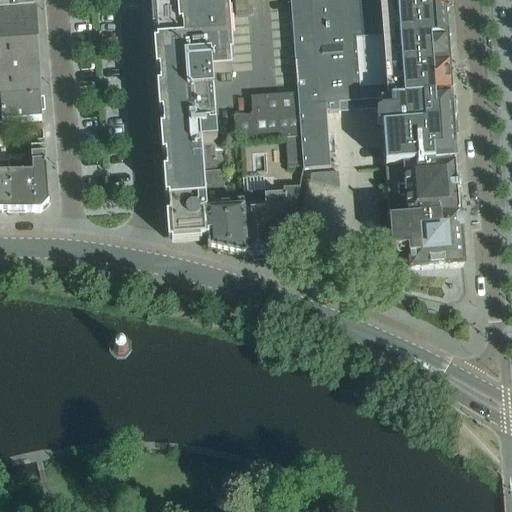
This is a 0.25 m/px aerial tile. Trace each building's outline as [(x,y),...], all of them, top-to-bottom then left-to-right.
[(0,0),(0,14),(34,12),(33,0),(0,0)] [(153,0),(154,2),(150,2),(152,29),(156,28),(157,44),(153,45),(155,71),(159,71),(160,87),(156,87),(157,101),(158,114),(162,114),(163,130),(159,130),(161,157),(165,156),(167,172),(162,173),(164,199),(169,199),(170,215),(166,215),(168,242),(171,242),(171,245),(201,243),(200,239),(206,238),(205,236),(203,199),(203,191),(200,146),(216,145),(213,106),(213,97),(213,95),(212,87),(211,74),(231,72),(230,57),(232,56),(228,4),(224,5),(223,0),(153,0)] [(446,55),(444,20),(441,0),(289,0),(293,32),(296,69),(298,94),(296,94),(297,108),(299,138),(301,138),(301,147),(303,167),(303,170),(330,168),(328,145),(325,106),(325,105),(381,101),(381,102),(449,97),(447,57),(446,55)] [(0,44),(36,42),(34,12),(0,14),(0,44)] [(0,99),(40,96),(38,69),(36,42),(0,44),(0,99)] [(299,138),(297,108),(296,94),(250,97),(252,116),(234,117),(235,140),(237,142),(286,139),(299,138)] [(0,124),(42,122),(40,96),(0,99),(0,124)] [(452,136),(449,97),(381,102),(381,111),(377,114),(377,126),(382,128),(383,141),(452,136)] [(454,160),(452,136),(383,141),(385,166),(454,160)] [(299,138),(286,139),(287,168),(303,167),(301,147),(301,138),(299,138)] [(44,150),(43,142),(30,143),(30,160),(32,175),(32,213),(40,213),(48,205),(44,150)] [(216,145),(200,146),(203,191),(203,199),(205,236),(206,238),(206,239),(206,240),(206,245),(207,250),(241,257),(247,255),(242,195),(228,196),(227,188),(224,189),(222,160),(215,161),(215,153),(222,153),(221,145),(216,145)] [(30,160),(20,160),(20,163),(9,163),(8,213),(32,213),(32,175),(30,160)] [(458,195),(457,183),(456,183),(454,160),(385,166),(389,222),(458,216),(457,195),(458,195)] [(0,213),(8,213),(9,163),(0,163),(0,213)] [(265,193),(242,195),(247,255),(252,259),(264,259),(269,253),(268,244),(287,243),(285,215),(294,215),(298,195),(300,188),(283,189),(283,196),(266,197),(265,193)] [(462,267),(461,246),(460,234),(459,216),(458,216),(389,222),(391,250),(389,250),(390,265),(395,270),(399,272),(446,268),(462,267)] [(130,343),(127,339),(124,337),(119,336),(115,336),(112,338),(109,341),(107,344),(106,348),(107,352),(108,355),(111,358),(114,360),(118,361),(122,360),(126,358),(129,355),(131,351),(131,347),(130,343)]
